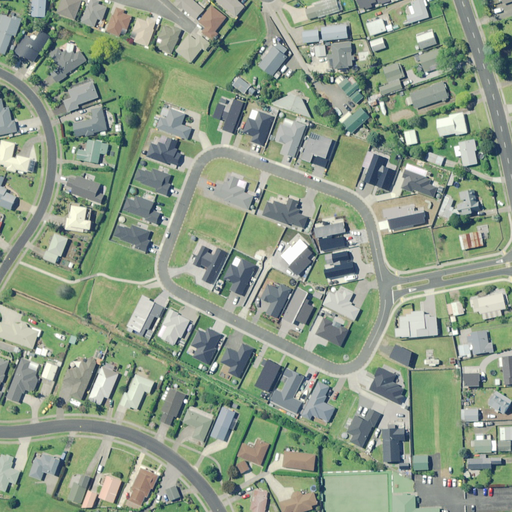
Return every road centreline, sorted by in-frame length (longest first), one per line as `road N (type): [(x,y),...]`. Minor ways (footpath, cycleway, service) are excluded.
road 1 (residential): [(383,287),(383,314),(362,359),(339,369),(178,292),(163,275),(198,165),(214,153),(344,194),(370,226)]
road 2 (residential): [(219,511),(164,451),(121,430),(76,424),(0,431)]
road 3 (residential): [(0,73),(41,110),(51,148),(41,208),(0,273)]
road 4 (tertiary): [(511,181),(461,0)]
road 5 (residential): [(511,263),(383,287)]
